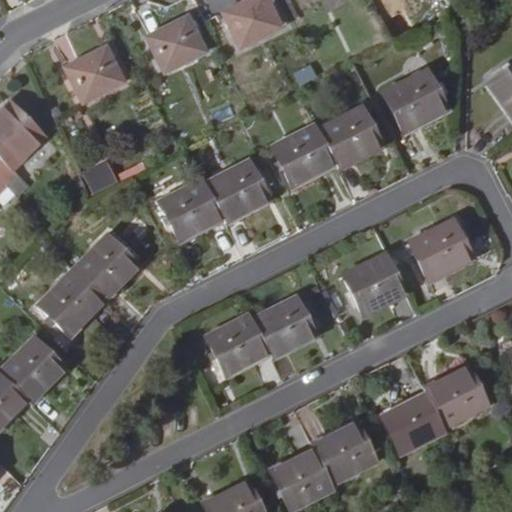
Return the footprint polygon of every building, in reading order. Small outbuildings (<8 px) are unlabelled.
[(240,54),(280,34),(262,0),(223,19),(240,54)] [(160,74),(199,55),(179,18),(141,38),(160,74)] [(80,102),(119,82),(99,45),(61,64),(80,102)] [(509,129),(511,127),(511,67),(479,92),(509,129)] [(436,117),(437,111),(421,81),(380,101),(397,136),(436,117)] [(0,106),(0,189),(12,178),(6,172),(39,139),(4,103),(0,106)] [(374,153),(355,117),(313,138),(329,169),(331,174),(374,153)] [(269,155),(286,190),(329,169),(313,138),(311,133),(269,155)] [(92,193),(116,182),(107,163),(83,174),(92,193)] [(263,208),(244,171),(201,194),(217,227),(219,230),(263,208)] [(156,211),(176,248),(217,227),(201,194),(198,189),(156,211)] [(125,232),(140,251),(155,240),(140,220),(125,232)] [(412,285),(457,261),(440,227),(395,250),(412,285)] [(130,272),(99,241),(66,275),(96,305),(130,272)] [(344,320),(389,296),(371,262),(327,285),(344,320)] [(58,341),(96,305),(66,275),(29,311),(58,341)] [(297,340),(279,306),(236,328),(252,359),(254,362),(297,340)] [(192,347),(209,381),(252,359),(236,328),(235,325),(192,347)] [(52,376),(24,347),(0,370),(0,388),(16,405),(19,408),(52,376)] [(511,379),(511,348),(500,354),(511,379)] [(454,371),(411,393),(413,397),(430,430),(473,408),(454,371)] [(0,419),(16,405),(0,388),(0,419)] [(433,437),(430,430),(413,397),(369,419),(390,458),(433,437)] [(342,429),(298,450),(301,455),(318,488),(362,466),(342,429)] [(286,511),(321,495),(318,488),(301,455),(257,478),(273,511),(286,511)] [(194,511),(244,511),(232,488),(192,508),(194,511)]
